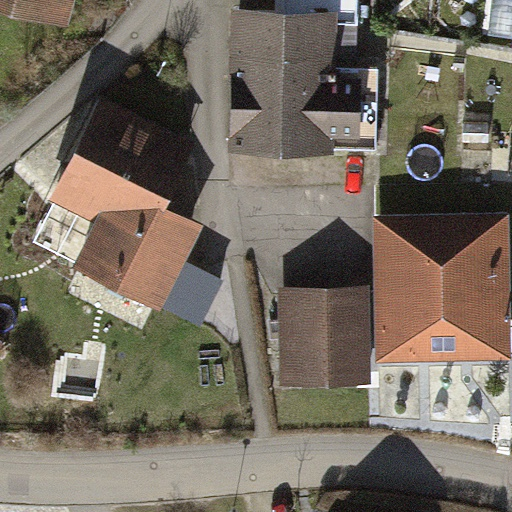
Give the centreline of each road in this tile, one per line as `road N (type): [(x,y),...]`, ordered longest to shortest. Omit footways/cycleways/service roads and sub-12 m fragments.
road 1 (residential): [(0,476),(125,477),(362,461),(511,485)]
road 2 (residential): [(164,0),(135,36),(0,152)]
